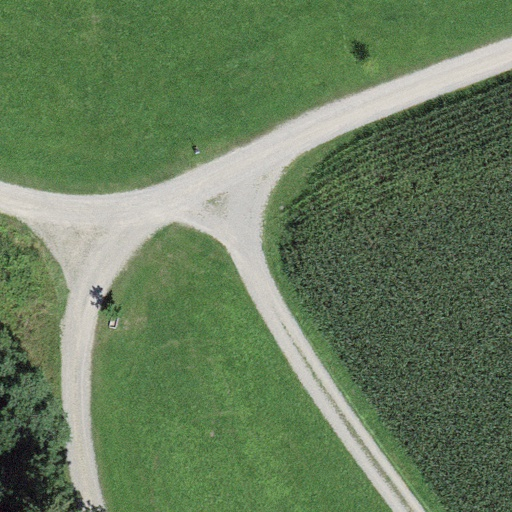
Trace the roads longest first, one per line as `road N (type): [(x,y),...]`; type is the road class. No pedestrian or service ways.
road 1 (track): [(0,196),(98,235),(167,202),(220,194),(298,137),(511,56)]
road 2 (track): [(220,194),(324,393),(412,511)]
road 3 (track): [(98,235),(79,328),(75,412),(92,511)]
